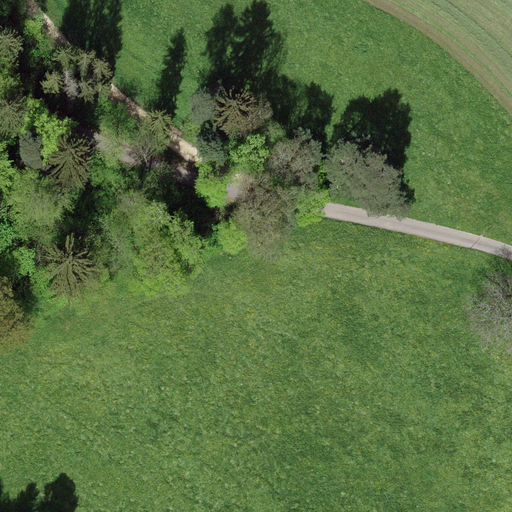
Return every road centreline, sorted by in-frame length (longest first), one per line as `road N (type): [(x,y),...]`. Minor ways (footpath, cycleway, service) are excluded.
road 1 (unclassified): [(0,87),(164,161),(511,258)]
road 2 (track): [(36,0),(135,105),(223,179)]
